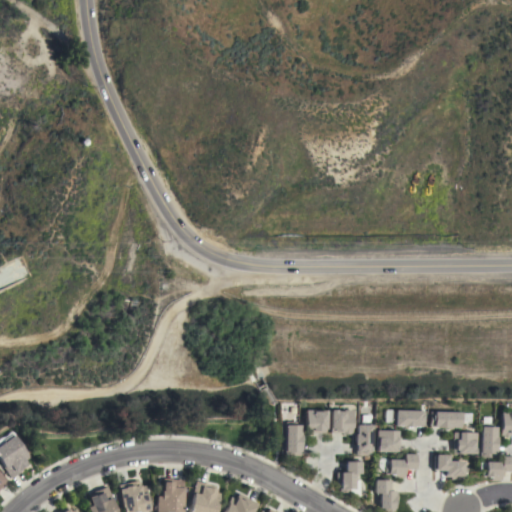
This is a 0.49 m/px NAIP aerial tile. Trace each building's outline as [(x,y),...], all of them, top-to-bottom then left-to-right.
[(327,410),(334,409),(334,411),(340,411),(339,410),(349,410),(349,430),(348,434),(340,434),(340,433),(328,433),(327,410)] [(388,409),(422,411),(422,427),(391,426),(391,422),(388,422),(388,409)] [(302,433),(302,410),(323,410),(323,433),(302,433)] [(460,423),(457,423),(457,428),(447,427),(447,428),(439,428),(426,427),(427,411),(461,412),(460,423)] [(499,412),(511,412),(511,435),(507,435),(507,436),(501,436),(498,435),(499,412)] [(369,455),(353,455),(353,444),(352,444),(352,434),(353,434),(353,425),(358,425),(358,421),(369,421),(369,455)] [(478,423),(489,423),(489,427),(494,427),(494,434),(495,434),(495,445),(494,445),(494,458),(478,457),(478,427),(478,423)] [(282,456),(282,425),(298,425),(298,456),(282,456)] [(396,431),(396,438),(397,438),(396,452),(374,452),(374,445),(375,445),(375,440),(373,440),(373,430),(396,431)] [(473,454),(450,453),(451,442),(450,442),(450,435),(451,435),(451,432),(474,432),(473,454)] [(0,441),(10,435),(26,457),(21,461),(23,463),(24,466),(19,470),(8,478),(0,468),(0,441)] [(414,470),(402,469),(402,478),(391,478),(391,474),(382,474),(382,469),(382,466),(383,466),(383,464),(385,464),(386,459),(401,460),(401,454),(414,454),(414,470)] [(448,479),(448,477),(443,477),(443,470),(431,470),(431,455),(446,455),(446,461),(461,461),(461,466),(463,466),(463,468),(464,468),(464,475),(463,475),(463,477),(461,477),(461,479),(448,479)] [(489,480),(489,477),(481,477),(481,475),(480,475),(480,468),(481,468),(481,467),(483,467),(483,462),(498,462),(498,456),(511,457),(511,472),(500,472),(499,480),(489,480)] [(359,460),(359,473),(356,473),(356,476),(353,476),(353,489),(348,489),(348,492),(339,492),(339,491),(338,491),(338,483),(335,483),(334,472),(343,472),(343,460),(359,460)] [(154,496),(154,486),(161,486),(161,478),(171,478),(171,479),(182,479),(181,511),(155,511),(155,496),(154,496)] [(377,493),(371,493),(372,480),(379,480),(379,479),(387,479),(387,491),(392,491),(395,491),(395,503),(392,503),(392,511),(391,511),(384,511),(382,511),(382,508),(377,508),(377,493)] [(121,511),(117,489),(116,484),(137,480),(138,486),(143,485),(145,494),(144,494),(147,511),(121,511)] [(186,511),(194,481),(214,486),(213,492),(218,493),(213,511),(186,511)] [(83,502),(87,500),(85,495),(105,487),(110,499),(109,499),(114,511),(86,511),(85,507),(83,502)] [(255,503),(250,511),(221,511),(225,505),(225,504),(228,497),(234,499),(237,493),(245,497),(244,498),(255,503)]
